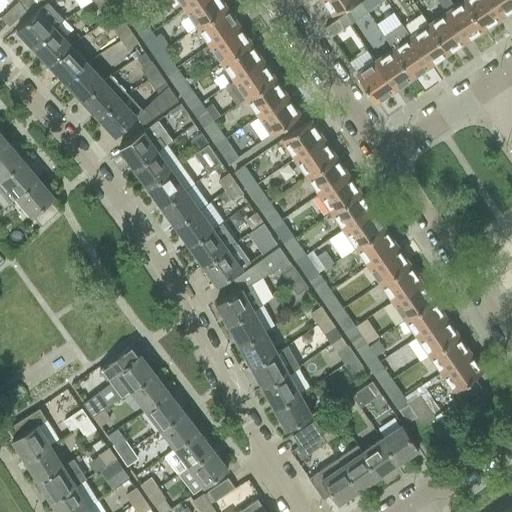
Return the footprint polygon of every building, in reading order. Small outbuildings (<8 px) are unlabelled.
[(2,17),(10,26),(26,10),(36,4),(33,0),(20,0),(18,2),(2,17)] [(108,0),(93,0),(99,10),(110,3),(108,0)] [(125,0),(118,5),(130,22),(139,16),(128,0),(125,0)] [(178,0),(185,9),(199,0),(178,0)] [(199,0),(185,9),(198,28),(227,9),(220,0),(199,0)] [(322,0),(333,15),(354,0),(322,0)] [(380,0),(363,0),(361,2),(367,10),(381,1),(380,0)] [(449,0),(438,0),(446,12),(465,39),(484,27),(465,0),(463,0),(454,7),(449,0)] [(491,0),(465,0),(484,27),(501,15),(491,0)] [(511,0),(491,0),(501,15),(511,7),(511,0)] [(46,1),(30,16),(15,29),(16,30),(17,29),(33,46),(52,28),(62,19),(46,1)] [(361,2),(347,11),(353,20),(367,10),(361,2)] [(198,28),(210,46),(239,27),(227,9),(198,28)] [(446,12),(428,24),(447,52),(465,39),(446,12)] [(139,16),(130,22),(138,33),(147,27),(139,16)] [(324,27),(330,36),(343,28),(337,19),(324,27)] [(113,28),(121,40),(122,39),(131,33),(123,22),(113,28)] [(401,23),(384,35),(393,48),(412,76),(430,64),(411,36),(410,36),(401,23)] [(428,24),(411,36),(430,64),(447,52),(428,24)] [(210,46),(222,63),(251,44),(239,27),(210,46)] [(33,46),(50,64),(69,46),(52,28),(33,46)] [(122,39),(121,40),(127,49),(137,42),(131,33),(122,39)] [(142,41),(154,58),(164,51),(152,34),(142,41)] [(222,63),(234,80),(262,60),(251,44),(222,63)] [(50,64),(66,82),(86,63),(69,46),(50,64)] [(393,48),(374,61),(393,89),(412,76),(393,48)] [(164,51),(154,58),(162,69),(172,62),(164,51)] [(234,80),(247,98),(275,79),(262,60),(234,80)] [(151,61),(140,69),(147,80),(150,78),(158,73),(159,72),(151,61)] [(393,89),(374,61),(356,73),(375,101),(393,89)] [(66,82),(83,99),(102,81),(86,63),(66,82)] [(167,76),(179,93),(188,87),(176,70),(167,76)] [(150,78),(147,80),(153,87),(154,90),(165,82),(166,82),(159,72),(158,73),(150,78)] [(102,81),(83,99),(99,117),(119,99),(126,92),(109,74),(102,81)] [(247,98),(259,116),(287,97),(275,79),(247,98)] [(167,86),(142,109),(143,110),(151,118),(176,100),(169,88),(168,87),(167,86)] [(188,87),(179,93),(187,104),(196,97),(188,87)] [(287,97),(259,116),(271,134),(299,114),(287,97)] [(119,99),(99,117),(115,134),(114,135),(115,136),(137,116),(136,115),(135,116),(119,99)] [(170,109),(168,110),(176,122),(179,120),(187,114),(188,114),(180,103),(179,103),(170,109)] [(204,110),(195,117),(203,128),(212,122),(204,110)] [(281,138),(294,157),(322,138),(310,119),(281,138)] [(212,122),(203,128),(211,139),(220,132),(212,122)] [(120,147),(134,168),(156,152),(165,146),(159,137),(150,143),(142,132),(143,131),(142,130),(118,147),(119,148),(120,147)] [(208,145),(200,133),(190,140),(198,152),(208,145)] [(294,157),(306,175),(335,156),(322,138),(294,157)] [(0,146),(0,175),(1,177),(22,159),(6,141),(0,146)] [(216,147),(228,165),(238,158),(226,141),(216,147)] [(221,163),(208,145),(198,152),(195,154),(208,172),(221,163)] [(134,168),(148,188),(170,172),(156,152),(134,168)] [(306,175),(319,193),(347,174),(335,156),(306,175)] [(0,194),(9,186),(17,195),(37,178),(22,159),(1,177),(0,177),(0,194)] [(244,166),(234,173),(242,184),(252,177),(244,166)] [(148,188),(162,207),(184,191),(170,172),(148,188)] [(217,179),(225,191),(234,185),(226,173),(217,179)] [(319,193),(330,210),(359,191),(347,174),(319,193)] [(37,178),(17,195),(32,213),(31,214),(32,215),(33,214),(41,224),(40,225),(41,225),(60,209),(59,208),(58,208),(50,199),(54,196),(54,195),(53,196),(37,178)] [(234,185),(225,191),(232,200),(241,194),(234,185)] [(250,196),(258,208),(268,201),(260,190),(250,196)] [(162,207),(176,227),(198,211),(184,191),(162,207)] [(330,210),(343,228),(371,209),(359,191),(330,210)] [(268,201),(258,208),(267,221),(277,214),(268,201)] [(343,228),(355,246),(383,227),(371,209),(343,228)] [(176,227),(190,246),(212,230),(198,211),(176,227)] [(255,215),(246,221),(253,231),(262,225),(255,215)] [(262,225),(253,231),(259,240),(268,234),(262,225)] [(274,231),(282,243),(292,237),(284,225),(274,231)] [(355,246),(367,264),(396,245),(383,227),(355,246)] [(190,246),(204,266),(226,250),(212,230),(190,246)] [(292,237),(282,243),(291,256),(300,249),(292,237)] [(226,250),(204,266),(202,267),(203,269),(204,272),(206,274),(207,277),(209,279),(210,278),(212,276),(217,283),(216,284),(216,285),(249,262),(236,243),(226,250)] [(367,264),(379,282),(408,263),(396,245),(367,264)] [(233,291),(215,301),(216,302),(217,301),(229,322),(252,309),(262,303),(272,296),(261,277),(288,261),(278,246),(232,279),(239,288),(233,291)] [(312,251),(295,262),(299,267),(307,279),(317,273),(323,268),(312,251)] [(288,261),(278,267),(282,274),(292,267),(288,261)] [(379,282),(392,300),(420,281),(408,263),(379,282)] [(282,274),(290,286),(300,278),(292,267),(282,274)] [(317,273),(307,279),(316,292),(325,285),(317,273)] [(300,278),(290,286),(296,295),(307,287),(300,278)] [(392,300),(404,318),(432,298),(420,281),(392,300)] [(323,303),(331,315),(341,308),(333,297),(323,303)] [(404,318),(416,336),(444,316),(432,298),(404,318)] [(309,313),(317,325),(319,324),(327,318),(319,306),(309,313)] [(341,308),(331,315),(340,328),(350,321),(341,308)] [(229,322),(240,343),(264,330),(252,309),(229,322)] [(416,336),(428,353),(456,334),(444,316),(416,336)] [(319,324),(317,325),(323,334),(334,327),(327,318),(319,324)] [(240,343),(252,364),(276,351),(264,330),(240,343)] [(347,339),(355,350),(365,344),(357,332),(347,339)] [(428,353),(440,371),(469,352),(456,334),(428,353)] [(122,397),(132,389),(154,373),(140,355),(141,354),(140,353),(140,354),(133,345),(134,344),(133,343),(100,368),(122,397)] [(252,364),(264,385),(291,369),(298,365),(287,344),(280,348),(276,351),(252,364)] [(365,344),(355,350),(364,363),(374,357),(365,344)] [(336,353),(344,365),(346,363),(355,357),(347,346),(336,353)] [(469,352),(440,371),(461,401),(481,387),(473,377),(482,371),(469,352)] [(346,363),(344,365),(350,374),(361,366),(355,357),(346,363)] [(291,369),(264,385),(276,406),(299,393),(295,385),(306,379),(298,365),(291,369)] [(372,374),(380,386),(389,379),(381,368),(372,374)] [(132,389),(147,408),(168,392),(154,373),(132,389)] [(389,379),(380,386),(388,399),(398,392),(389,379)] [(366,384),(351,394),(358,406),(379,392),(371,381),(366,384)] [(147,408),(161,427),(182,410),(168,392),(147,408)] [(299,393),(276,406),(287,426),(286,427),(287,428),(312,414),(312,413),(311,413),(299,393)] [(343,395),(332,403),(342,416),(353,408),(343,395)] [(419,396),(398,410),(407,423),(416,416),(422,425),(433,418),(419,396)] [(84,406),(91,416),(102,408),(95,399),(84,406)] [(23,418),(6,429),(6,430),(8,429),(13,438),(12,439),(12,440),(13,439),(26,460),(49,445),(59,439),(46,420),(39,408),(23,418)] [(70,416),(63,421),(70,430),(77,425),(88,418),(81,408),(70,416)] [(102,408),(91,416),(98,427),(110,419),(102,408)] [(161,427),(176,446),(197,430),(182,410),(161,427)] [(322,415),(312,422),(319,432),(329,425),(322,415)] [(88,418),(77,425),(85,437),(96,429),(88,418)] [(291,436),(298,445),(319,432),(312,422),(291,436)] [(400,425),(381,439),(396,461),(416,448),(416,449),(417,448),(401,424),(399,425),(400,425)] [(319,432),(298,445),(293,449),(300,459),(336,435),(329,425),(319,432)] [(179,474),(190,465),(211,449),(197,430),(176,446),(164,455),(179,474)] [(123,438),(112,445),(119,455),(129,447),(123,438)] [(381,439),(361,452),(376,475),(396,461),(381,439)] [(26,460),(39,480),(62,465),(49,445),(26,460)] [(337,458),(341,465),(357,488),(376,475),(361,452),(356,445),(337,458)] [(129,447),(119,455),(127,465),(137,458),(129,447)] [(108,448),(98,455),(105,465),(115,458),(108,448)] [(211,449),(190,465),(204,483),(203,484),(203,485),(227,467),(227,466),(225,467),(211,449)] [(62,465),(39,480),(52,500),(75,485),(86,478),(73,458),(62,465)] [(341,465),(337,458),(308,478),(322,499),(330,493),(337,503),(338,502),(337,501),(357,488),(341,465)] [(150,477),(140,485),(147,494),(157,487),(150,477)] [(234,487),(227,477),(207,490),(214,500),(234,487)] [(52,500),(59,511),(77,511),(88,506),(75,485),(52,500)] [(135,487),(125,495),(132,505),(142,497),(135,487)] [(157,487),(147,494),(154,505),(164,498),(157,487)] [(192,501),(199,511),(208,505),(201,494),(192,501)] [(142,497),(132,505),(137,511),(142,511),(149,507),(142,497)] [(265,511),(256,498),(235,511),(265,511)]
